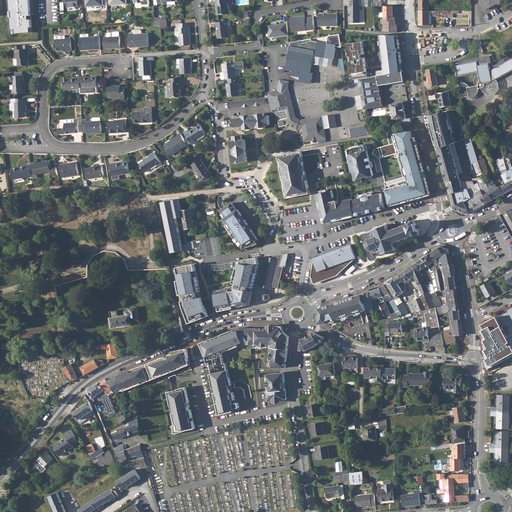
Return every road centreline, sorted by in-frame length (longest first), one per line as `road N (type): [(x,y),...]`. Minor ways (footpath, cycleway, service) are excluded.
road 1 (tertiary): [(25,452),(66,400),(107,370),(222,322),(258,316)]
road 2 (residential): [(306,320),(365,350),(473,360)]
road 3 (residential): [(191,344),(208,425),(296,405)]
road 4 (residential): [(61,150),(143,142),(205,93)]
road 5 (residential): [(206,51),(257,46),(260,15),(334,0)]
road 6 (tertiary): [(442,205),(412,61)]
road 7 (tertiary): [(323,297),(435,239)]
